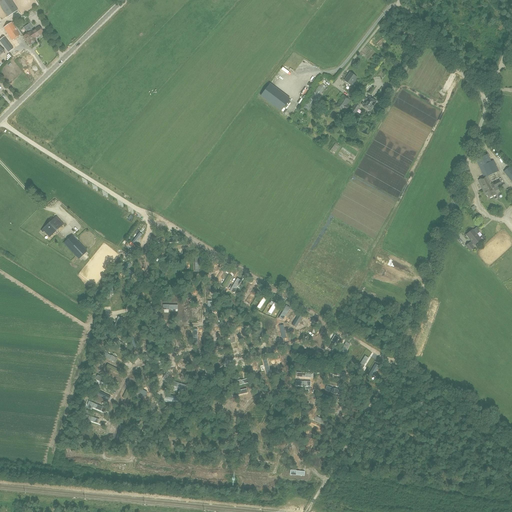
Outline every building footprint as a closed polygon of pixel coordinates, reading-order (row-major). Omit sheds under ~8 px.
[(11,0),(0,0),(0,5),(8,17),(18,10),(11,0)] [(13,41),(20,36),(12,22),(4,28),(13,41)] [(36,37),(37,38),(39,36),(40,35),(43,33),(40,27),(31,33),(30,32),(24,36),(29,45),(31,43),(32,44),(35,42),(35,41),(36,40),(34,38),(36,37)] [(0,40),(0,41),(4,47),(9,43),(5,37),(0,40)] [(351,85),(357,77),(350,73),(344,81),(351,85)] [(308,111),(326,87),(321,83),(303,107),(308,111)] [(261,96),(281,111),(290,99),(270,84),(261,96)] [(346,111),(349,106),(347,105),(350,100),(343,95),(336,106),(343,111),(344,110),(346,111)] [(376,102),(369,97),(368,99),(366,98),(364,100),(366,101),(364,104),(362,102),(361,104),(363,106),(370,111),(376,102)] [(358,102),(352,111),(357,114),(362,105),(358,102)] [(491,161),(487,154),(476,160),(484,177),(478,180),(485,195),(486,194),(488,198),(496,194),(493,187),(501,184),(500,183),(503,181),(502,180),(501,180),(501,178),(499,179),(496,172),(499,171),(494,160),(491,161)] [(509,167),(501,155),(497,157),(505,170),(503,172),(511,182),(511,169),(510,166),(509,167)] [(50,237),(63,225),(56,217),(43,229),(42,231),(43,232),(44,231),(50,237)] [(474,245),(481,240),(472,230),(466,235),(472,242),(469,244),(469,243),(466,246),(470,251),(473,248),(471,245),(473,243),(474,245)] [(86,251),(72,236),(65,243),(79,258),(86,251)] [(122,265),(120,268),(130,276),(134,272),(135,272),(138,268),(138,267),(142,262),(131,254),(129,257),(128,256),(122,264),(122,265)]
